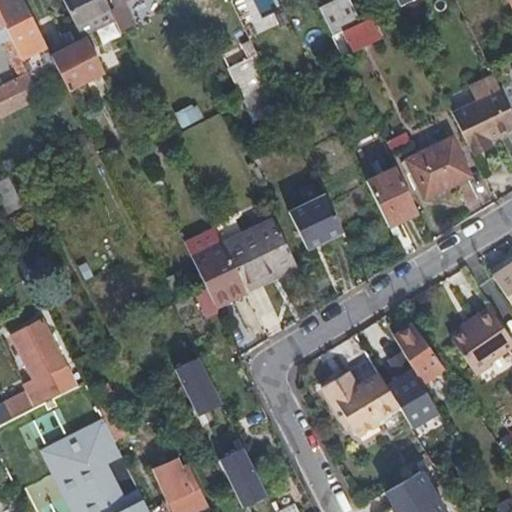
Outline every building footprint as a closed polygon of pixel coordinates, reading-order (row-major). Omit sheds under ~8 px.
[(0,0),(0,16),(21,60),(47,47),(38,29),(23,0),(0,0)] [(63,0),(80,34),(114,17),(105,0),(63,0)] [(349,0),(338,0),(320,9),(333,37),(343,32),(360,23),(349,0)] [(409,19),(423,13),(418,2),(404,8),(409,19)] [(21,60),(0,16),(0,44),(5,42),(5,48),(20,78),(0,88),(0,117),(40,98),(39,96),(28,73),(21,60)] [(382,37),(372,18),(360,23),(343,32),(352,51),(382,37)] [(52,57),(68,90),(101,74),(105,72),(88,38),(84,41),(52,57)] [(250,41),(222,55),(243,97),(271,84),(250,41)] [(49,91),(38,69),(28,73),(39,96),(49,91)] [(243,97),(256,122),(283,109),(276,94),(271,84),(243,97)] [(453,114),(471,152),(490,142),(489,139),(510,128),(511,127),(511,112),(501,90),(493,94),(453,114)] [(181,128),(203,118),(196,103),(174,113),(181,128)] [(412,145),(406,134),(386,144),(392,156),(412,145)] [(470,178),(452,138),(406,159),(425,199),(470,178)] [(418,213),(396,168),(367,182),(389,227),(418,213)] [(22,206),(7,177),(0,180),(0,201),(6,214),(22,206)] [(325,195),(289,212),(307,249),(343,231),(325,195)] [(275,219),(224,243),(245,287),(277,271),(279,276),(298,267),(275,219)] [(192,256),(216,307),(247,292),(245,287),(224,243),(223,241),(192,256)] [(493,276),(511,263),(511,254),(489,270),(493,276)] [(511,263),(493,276),(511,303),(511,263)] [(247,292),(279,276),(277,271),(245,287),(247,292)] [(173,296),(186,291),(178,273),(165,278),(173,296)] [(452,339),(475,375),(491,364),(489,362),(511,346),(511,339),(490,307),(474,318),(477,323),(463,332),(452,339)] [(477,323),(474,318),(460,327),(463,332),(477,323)] [(0,425),(35,407),(76,387),(43,319),(12,335),(35,380),(24,385),(27,392),(5,404),(0,407),(0,425)] [(394,336),(422,384),(444,369),(412,323),(394,336)] [(193,419),(220,406),(197,357),(170,370),(193,419)] [(324,386),(349,428),(351,427),(357,437),(379,423),(377,419),(399,405),(379,374),(358,386),(348,371),(324,386)] [(424,392),(395,408),(408,431),(437,414),(424,392)] [(128,435),(118,417),(111,400),(97,406),(104,419),(115,442),(128,435)] [(24,424),(34,447),(72,430),(62,406),(24,424)] [(104,419),(41,450),(72,511),(150,511),(139,489),(122,497),(106,463),(122,455),(104,419)] [(208,511),(211,511),(200,490),(195,492),(162,421),(138,431),(154,467),(152,468),(172,511),(208,511)] [(215,459),(237,510),(265,499),(242,447),(215,459)] [(445,511),(421,471),(387,490),(397,507),(399,511),(445,511)]
